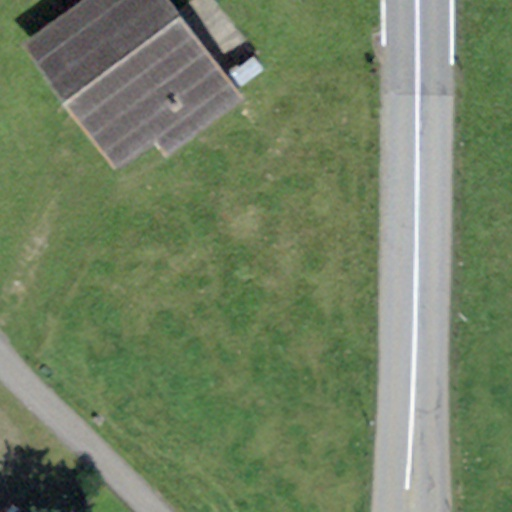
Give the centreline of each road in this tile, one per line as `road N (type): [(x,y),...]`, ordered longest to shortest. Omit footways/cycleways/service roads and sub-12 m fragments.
road 1 (primary): [(409,511),(415,0)]
road 2 (track): [(149,511),(0,364)]
